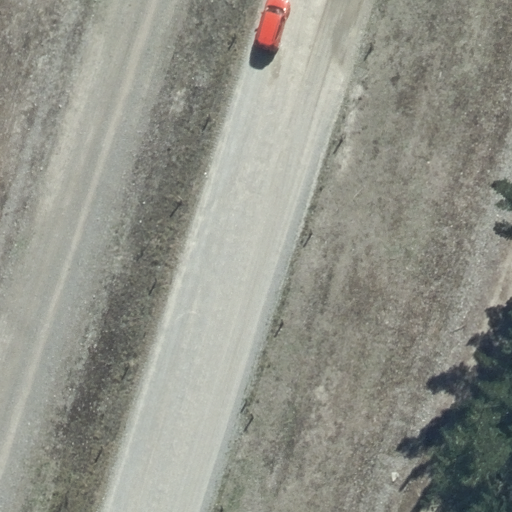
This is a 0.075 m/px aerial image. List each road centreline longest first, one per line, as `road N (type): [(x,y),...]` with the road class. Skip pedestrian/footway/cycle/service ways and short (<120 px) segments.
road 1 (unclassified): [(132,511),(303,0)]
road 2 (track): [(0,415),(133,0)]
road 3 (track): [(511,346),(455,511)]
